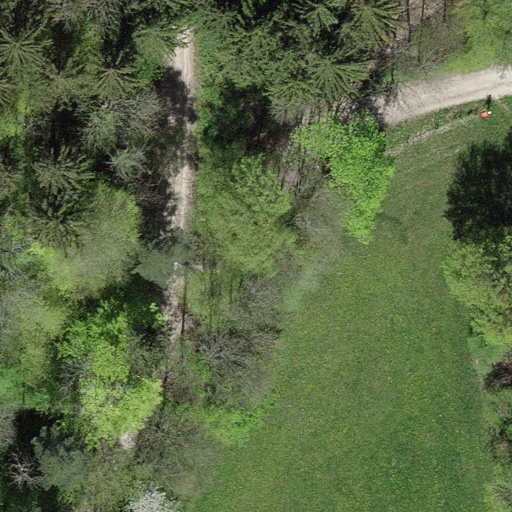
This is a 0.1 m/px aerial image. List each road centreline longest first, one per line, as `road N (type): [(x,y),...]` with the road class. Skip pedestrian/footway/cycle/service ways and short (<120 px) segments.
road 1 (unclassified): [(77,511),(149,337),(177,80),(175,0)]
road 2 (track): [(511,69),(322,122),(260,180),(149,337)]
road 3 (track): [(322,122),(343,80),(423,0)]
